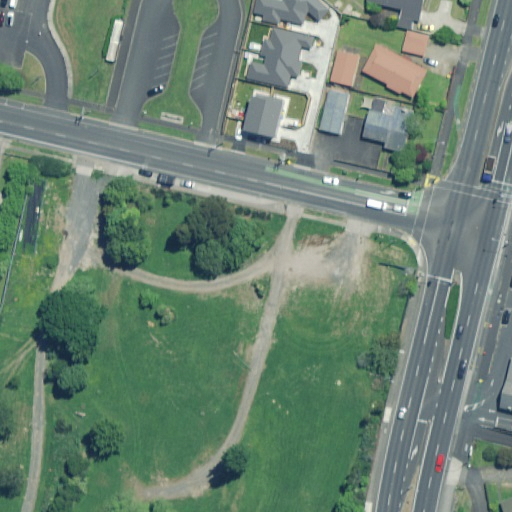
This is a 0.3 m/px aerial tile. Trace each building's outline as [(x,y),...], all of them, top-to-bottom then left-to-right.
[(308,15),(311,12),(322,22),(333,10),(321,0),(285,0),(286,1),(282,0),(258,0),(255,13),(266,16),(265,21),(281,24),(283,20),(306,25),(308,15)] [(427,0),(369,0),(369,2),(404,10),(403,16),(401,16),(398,26),(413,30),(415,21),(422,22),(427,0)] [(314,49),(317,37),(275,28),(272,40),(267,39),(263,56),(268,57),(266,65),(253,62),(249,79),(291,89),(294,76),(302,78),(306,62),(301,61),(304,47),(314,49)] [(431,37),(409,31),(404,51),(427,57),(431,37)] [(389,87),(403,95),(404,93),(416,99),(431,71),(379,44),(365,72),(390,85),(389,87)] [(362,57),(340,52),(333,82),(355,87),(362,57)] [(351,95),(331,90),(322,130),(342,135),(351,95)] [(248,132),(280,140),(288,104),(256,97),(248,132)] [(389,101),(377,98),(374,111),(373,111),(366,138),(389,144),(388,149),(407,154),(418,111),(389,104),(389,101)] [(382,268),(360,263),(349,308),(352,309),(349,321),(369,326),(377,297),(383,299),(386,283),(378,282),(382,268)] [(143,479),(178,458),(217,434),(219,438),(226,433),(224,430),(230,426),(219,408),(196,422),(180,396),(183,394),(181,392),(188,388),(178,372),(172,376),(170,373),(167,375),(151,348),(174,334),(163,315),(121,341),(130,357),(125,360),(142,389),(134,394),(145,412),(153,407),(173,439),(134,463),(143,479)] [(511,369),(503,408),(511,410),(511,369)] [(109,476),(87,472),(82,497),(104,501),(109,476)] [(511,511),(511,499),(500,503),(502,511),(511,511)]
